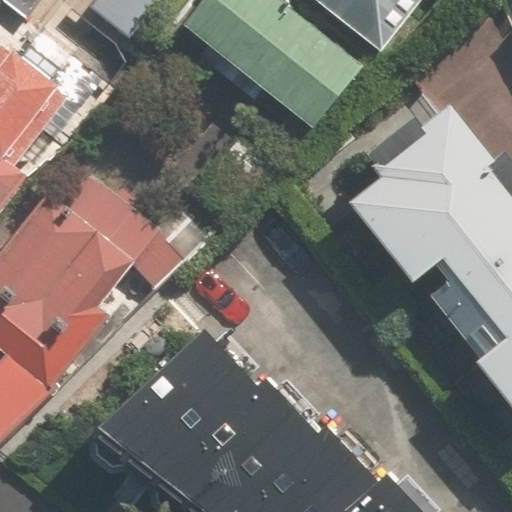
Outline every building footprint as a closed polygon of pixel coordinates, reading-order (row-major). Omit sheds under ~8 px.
[(360,74),(266,0),(207,0),(179,35),(308,138),(360,74)] [(311,0),(382,57),(426,0),(311,0)] [(1,51),(0,52),(0,213),(29,176),(14,164),(64,101),(1,51)] [(511,211),(444,126),(380,177),(393,193),(359,221),(413,287),(436,270),(446,284),(424,302),(511,411),(511,211)] [(162,229),(89,171),(65,204),(52,193),(0,259),(0,443),(123,323),(103,306),(132,268),(158,288),(186,255),(159,233),(162,229)] [(261,389),(212,337),(102,441),(191,511),(426,511),(397,481),(389,489),(334,432),(324,441),(268,382),(261,389)]
